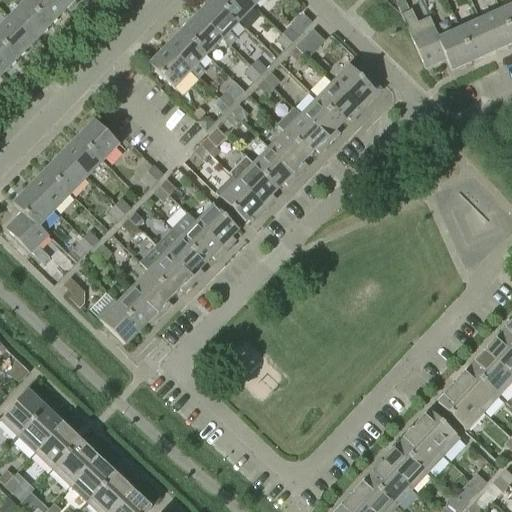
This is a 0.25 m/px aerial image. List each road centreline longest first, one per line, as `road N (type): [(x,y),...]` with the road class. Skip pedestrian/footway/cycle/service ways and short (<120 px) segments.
road 1 (residential): [(511,249),(297,476),(282,471),(170,365),(422,111)]
road 2 (residential): [(0,173),(166,0)]
road 3 (residential): [(313,0),(422,111)]
